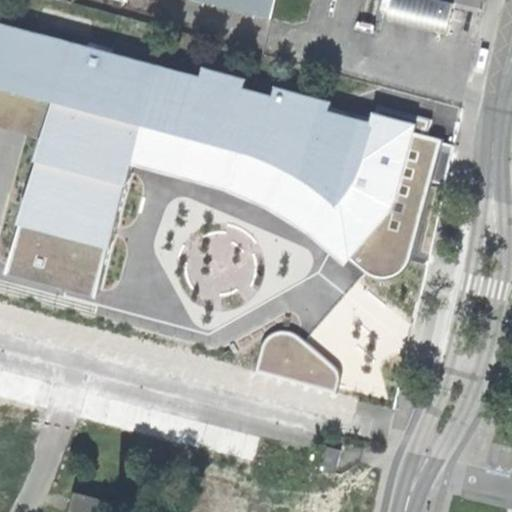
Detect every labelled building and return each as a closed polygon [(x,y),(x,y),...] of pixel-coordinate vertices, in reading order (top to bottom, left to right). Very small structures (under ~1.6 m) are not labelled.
[(75,0),(181,0),(272,22),(277,0),(64,0),(64,1),(74,4),(75,0)] [(394,0),(390,20),(447,33),(454,2),(444,0),(394,0)] [(0,124),(47,138),(74,35),(0,15),(0,124)] [(12,264),(98,288),(132,159),(159,60),(74,35),(47,138),(12,264)] [(159,60),(132,159),(257,195),(324,234),(349,255),(369,270),(394,271),(410,254),(439,141),(428,138),(433,120),(375,105),(372,117),(276,91),(159,60)] [(0,329),(352,424),(359,402),(0,303),(0,329)] [(0,395),(47,407),(54,382),(0,368),(0,395)] [(181,440),(187,415),(86,390),(80,415),(181,440)] [(0,511),(8,511),(32,409),(8,403),(0,404),(0,511)] [(337,468),(343,444),(330,441),(325,465),(337,468)] [(274,462),(264,511),(357,511),(364,479),(274,462)] [(69,511),(111,511),(114,501),(75,491),(69,511)]
